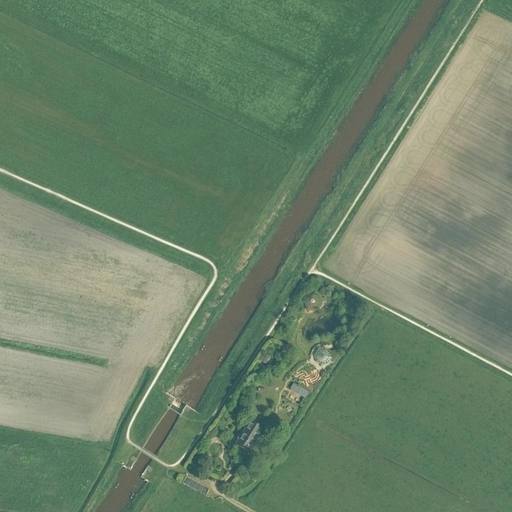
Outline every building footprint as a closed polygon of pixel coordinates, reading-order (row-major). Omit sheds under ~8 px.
[(317,294),(305,301),(307,305),(309,312),(317,311),(321,309),(323,306),(327,304),(325,297),(319,298),(317,294)] [(314,354),(310,361),(325,371),(330,363),(314,354)] [(308,391),(294,382),(292,387),(305,396),(308,391)] [(238,441),(238,442),(235,447),(250,456),(265,433),(251,424),(242,437),(240,437),(238,441)] [(238,467),(246,472),(252,460),(245,456),(238,467)] [(192,481),(189,486),(200,493),(203,488),(192,481)]
